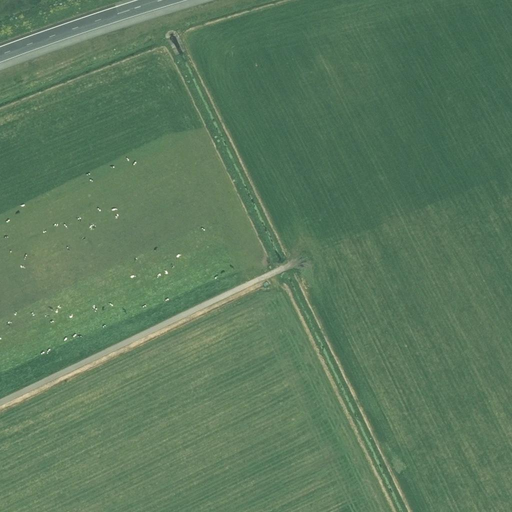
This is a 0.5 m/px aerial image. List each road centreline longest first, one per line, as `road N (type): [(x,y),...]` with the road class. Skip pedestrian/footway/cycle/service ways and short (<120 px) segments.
road 1 (track): [(0,406),(296,266)]
road 2 (motorway): [(0,53),(159,0)]
